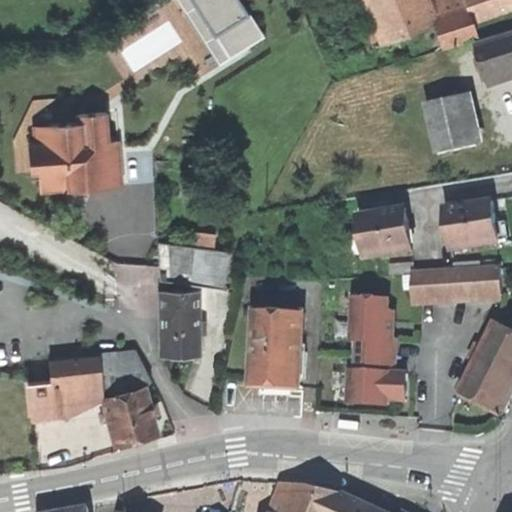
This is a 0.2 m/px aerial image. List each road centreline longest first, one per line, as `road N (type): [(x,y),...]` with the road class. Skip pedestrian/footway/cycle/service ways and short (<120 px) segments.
road 1 (secondary): [(203,458),(252,453),(496,484)]
road 2 (secondary): [(0,501),(203,458)]
road 3 (residential): [(203,458),(153,355),(141,278)]
road 4 (unknown): [(148,324),(101,276),(0,223)]
road 5 (unknown): [(511,178),(357,190)]
road 6 (unknown): [(148,324),(0,290)]
